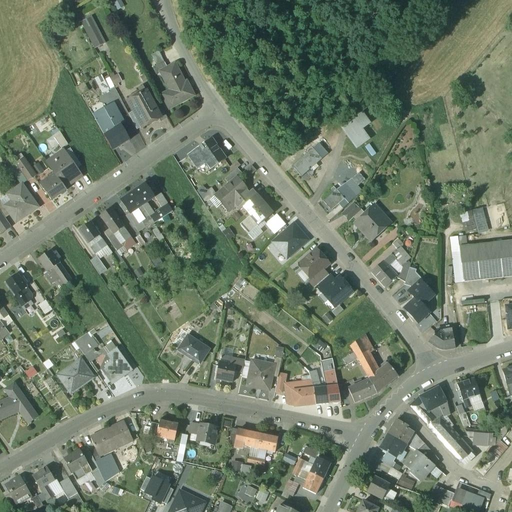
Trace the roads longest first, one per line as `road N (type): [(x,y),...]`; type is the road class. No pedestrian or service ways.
road 1 (residential): [(0,474),(120,405),(169,394),(362,438)]
road 2 (residential): [(217,110),(436,371)]
road 3 (residential): [(0,264),(217,110)]
road 4 (residential): [(160,0),(217,110)]
